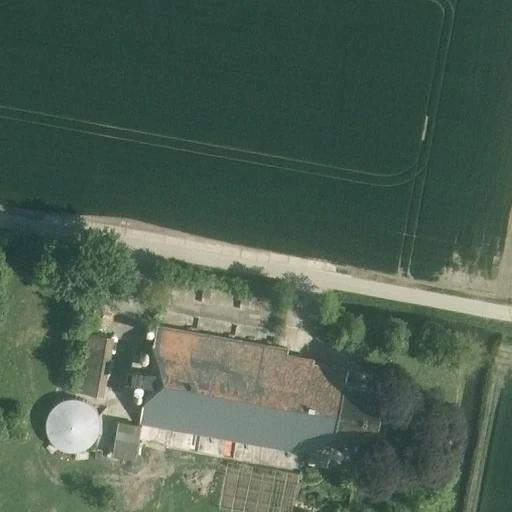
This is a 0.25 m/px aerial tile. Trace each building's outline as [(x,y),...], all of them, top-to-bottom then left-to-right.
[(157,325),(140,422),(307,451),(336,431),(373,438),(382,388),(346,381),(348,368),(313,362),(314,358),(286,353),(287,348),(157,325)] [(105,396),(116,337),(87,331),(76,391),(105,396)] [(74,454),(80,453),(84,452),(89,449),(93,446),(96,442),(98,438),(100,433),(101,428),(100,423),(99,418),(97,413),(94,409),(91,405),(86,402),(82,400),(77,399),(72,399),(67,400),(62,401),(57,404),(53,407),(50,411),(48,416),(46,420),(45,425),(46,431),(47,435),(49,440),(52,444),(56,448),(60,451),(64,453),(69,454),(74,454)] [(134,458),(140,425),(118,421),(112,454),(134,458)] [(310,451),(308,463),(327,467),(329,455),(310,451)] [(399,472),(386,480),(393,490),(406,482),(399,472)]
